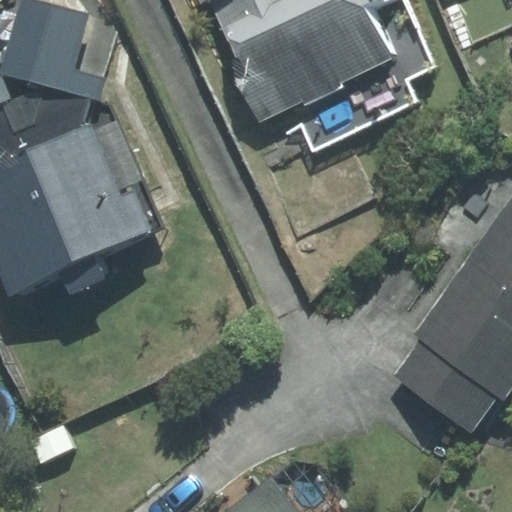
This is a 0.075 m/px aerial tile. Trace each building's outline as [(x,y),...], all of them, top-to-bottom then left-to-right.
[(207,0),(274,131),(408,63),(384,17),(410,4),(408,0),(207,0)] [(91,69),(98,11),(21,2),(13,78),(115,100),(117,72),(91,69)] [(0,115),(25,103),(0,56),(0,115)] [(131,120),(0,178),(0,247),(27,308),(178,241),(155,190),(161,187),(131,120)] [(511,402),(511,207),(425,336),(434,342),(404,386),(486,441),(511,402)] [(303,511),(273,474),(226,511),(303,511)]
